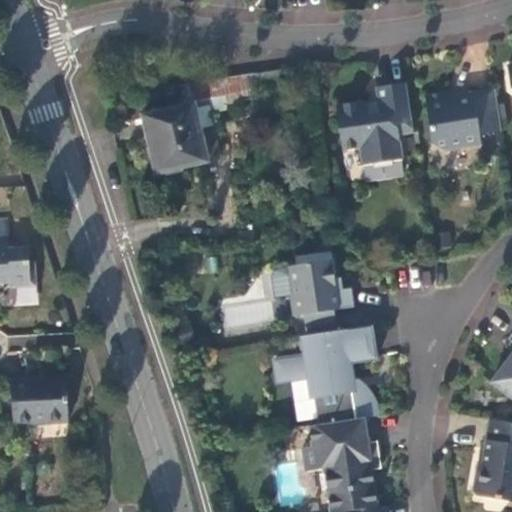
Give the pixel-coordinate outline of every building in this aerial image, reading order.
[(210,105),(211,111),(240,104),(233,77),(228,77),(204,82),(190,83),(196,109),(210,105)] [(209,161),(207,156),(196,109),(190,83),(189,84),(174,86),(179,107),(146,115),(152,142),(150,142),(157,173),(209,161)] [(414,132),(407,83),(377,88),(380,103),(366,105),(363,102),(337,106),(343,151),(361,148),(363,165),(403,159),(399,134),(414,132)] [(502,131),(496,88),(447,96),(446,91),(426,94),(433,143),(444,151),(481,145),(480,134),(502,131)] [(221,153),(211,111),(210,105),(196,109),(207,156),(221,153)] [(348,181),(360,180),(358,149),(345,150),(348,181)] [(10,234),(0,234),(0,282),(18,282),(18,287),(38,285),(36,260),(29,261),(28,246),(11,247),(10,234)] [(296,258),(297,265),(332,261),(331,253),(296,258)] [(304,315),(334,310),(354,308),(351,289),(336,291),(332,261),(297,265),(291,267),(295,295),(290,295),(293,316),(304,315)] [(337,329),(334,310),(304,315),(307,333),(337,329)] [(175,329),(181,347),(194,343),(187,324),(175,329)] [(318,425),(364,418),(379,415),(378,413),(378,411),(377,408),(376,405),(375,403),(374,401),(373,398),(372,396),(370,394),(369,392),(367,390),(366,388),(364,387),(352,388),(350,378),(351,378),(351,377),(352,377),(352,376),(352,375),(353,374),(353,373),(353,372),(353,371),(353,370),(352,370),(353,369),(352,368),(351,368),(351,367),(350,366),(349,365),(348,362),(378,357),(373,326),(305,336),(307,350),(319,348),(320,354),(275,361),(278,382),(311,377),(318,425)] [(511,334),(508,339),(511,341),(511,355),(492,382),(511,397),(511,334)] [(301,351),(307,350),(305,336),(299,337),(301,351)] [(25,381),(14,382),(16,424),(70,420),(67,378),(25,381)] [(368,443),(364,418),(318,425),(310,426),(313,446),(303,448),(306,471),(325,468),(330,511),(343,511),(378,507),(372,470),(382,469),(378,442),(368,443)] [(511,423),(489,419),(481,473),(476,477),(474,491),(477,496),(511,501),(511,423)]
